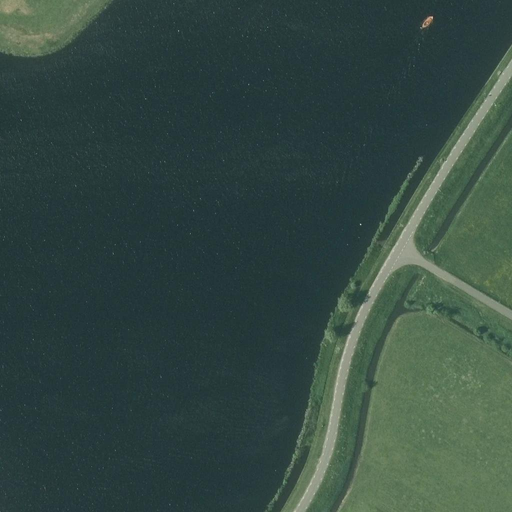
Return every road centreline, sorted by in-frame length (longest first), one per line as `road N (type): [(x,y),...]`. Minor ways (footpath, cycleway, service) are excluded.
road 1 (unclassified): [(298,511),(326,456),(352,341),(399,245)]
road 2 (unclassified): [(399,245),(511,66)]
road 3 (unclassified): [(511,312),(399,245)]
